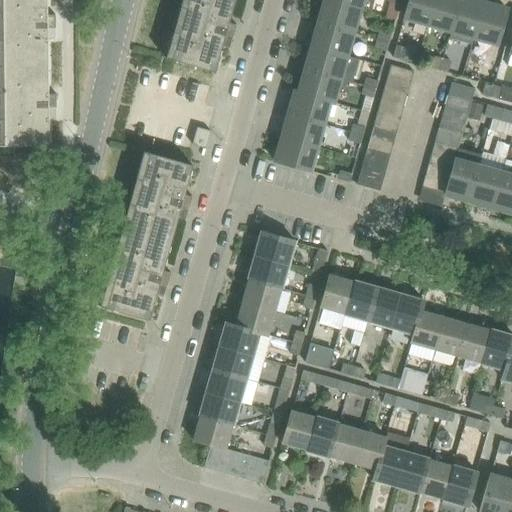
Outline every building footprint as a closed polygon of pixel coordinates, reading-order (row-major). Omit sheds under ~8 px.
[(46,0),(1,0),(3,62),(0,61),(0,65),(48,65),(47,39),(47,28),(55,28),(55,14),(47,14),(47,6),(46,0)] [(229,22),(231,14),(234,0),(188,0),(173,55),(167,53),(166,58),(215,72),(225,35),(233,37),(236,24),(229,22)] [(327,0),(325,0),(319,23),(353,32),(359,9),(327,0)] [(327,0),(359,9),(361,0),(327,0)] [(408,0),(404,16),(427,23),(433,0),(408,0)] [(433,0),(427,23),(451,30),(459,0),(433,0)] [(459,0),(451,30),(474,36),(484,3),(471,0),(459,0)] [(484,3),(474,36),(498,43),(507,10),(484,3)] [(319,23),(312,46),(346,56),(353,32),(319,23)] [(388,43),(391,34),(379,31),(377,39),(388,43)] [(377,39),(374,48),(386,51),(388,43),(377,39)] [(396,45),(393,57),(401,59),(404,48),(396,45)] [(312,46),(306,70),(339,79),(346,56),(312,46)] [(431,68),(439,70),(443,59),(434,56),(431,68)] [(451,61),(443,59),(439,70),(448,72),(451,61)] [(410,83),(414,71),(390,64),(387,77),(410,83)] [(48,65),(0,65),(0,68),(3,69),(3,141),(0,140),(0,145),(10,145),(16,145),(48,145),(48,118),(48,107),(56,107),(56,93),(48,93),(48,85),(48,65)] [(339,79),(306,70),(300,92),(296,91),(295,92),(333,103),(339,79)] [(377,81),(366,77),(364,84),(376,87),(377,81)] [(387,77),(384,89),(407,95),(410,83),(387,77)] [(451,82),(448,94),(471,101),(471,100),(474,88),(451,82)] [(481,94),(490,97),(493,86),(485,83),(481,94)] [(362,92),(366,93),(373,95),(376,87),(364,84),(362,92)] [(501,88),(493,86),(490,97),(498,99),(501,88)] [(407,95),(384,89),(380,101),(403,107),(407,95)] [(331,109),(333,103),(295,92),(289,115),(322,124),(327,108),(331,109)] [(366,93),(361,110),(369,112),(373,95),(366,93)] [(444,106),(468,112),(471,101),(448,94),(444,106)] [(380,101),(377,112),(400,119),(403,107),(380,101)] [(484,116),(492,118),(495,107),(487,104),(484,116)] [(464,125),(468,112),(444,106),(441,118),(464,125)] [(504,109),(495,107),(492,118),(501,120),(504,109)] [(400,119),(377,112),(374,124),(397,131),(400,119)] [(289,115),(282,138),(316,147),(322,124),(289,115)] [(441,118),(438,128),(462,135),(464,125),(441,118)] [(353,124),(350,132),(362,136),(364,127),(353,124)] [(374,124),(370,136),(393,143),(397,131),(374,124)] [(211,131),(197,127),(192,144),(206,148),(211,131)] [(438,128),(435,140),(458,146),(462,135),(438,128)] [(360,143),(362,136),(350,132),(348,140),(360,143)] [(393,143),(370,136),(367,149),(390,155),(393,143)] [(316,147),(282,138),(276,161),(309,170),(316,147)] [(435,140),(432,152),(455,158),(458,146),(435,140)] [(390,155),(367,149),(363,160),(386,167),(390,155)] [(122,228),(171,242),(180,207),(188,209),(192,196),(184,194),(192,165),(186,163),(143,151),(142,156),(148,157),(128,227),(122,225),(122,228)] [(432,152),(428,163),(452,170),(455,160),(455,158),(432,152)] [(383,178),(386,167),(363,160),(360,172),(383,178)] [(445,193),(468,200),(478,167),(455,160),(452,170),(449,181),(445,193)] [(452,170),(428,163),(425,175),(449,181),(452,170)] [(468,200),(492,206),(501,173),(478,167),(468,200)] [(340,170),(338,179),(349,182),(351,173),(340,170)] [(383,178),(360,172),(357,184),(380,190),(383,178)] [(492,206),(511,211),(511,176),(501,173),(492,206)] [(445,193),(449,181),(425,175),(422,186),(445,193)] [(163,270),(165,262),(171,242),(122,228),(121,232),(126,233),(107,303),(101,301),(100,306),(149,319),(159,283),(167,285),(171,272),(163,270)] [(255,256),(287,266),(294,242),(294,241),(262,232),(255,256)] [(328,250),(319,248),(316,259),(325,262),(328,250)] [(287,266),(255,256),(248,280),(281,289),(287,266)] [(329,274),(320,307),(344,314),(353,281),(329,274)] [(281,289),(248,280),(242,303),(274,312),(281,289)] [(376,288),(353,281),(344,314),(367,320),(376,288)] [(309,284),(306,295),(315,297),(318,286),(309,284)] [(376,288),(367,320),(391,327),(400,294),(376,288)] [(424,301),(400,294),(391,327),(414,334),(421,310),(424,301)] [(311,309),(315,297),(306,295),(303,306),(311,309)] [(274,312),(242,303),(235,325),(259,332),(258,334),(267,336),(274,312)] [(421,310),(414,334),(411,343),(435,350),(444,317),(421,310)] [(468,323),(444,317),(435,350),(458,357),(468,323)] [(235,325),(226,322),(219,347),(252,356),(258,334),(259,332),(235,325)] [(468,323),(458,357),(481,363),(491,330),(468,323)] [(296,330),(293,342),(301,344),(305,333),(296,330)] [(511,343),(511,335),(491,330),(481,363),(504,369),(511,346),(511,343)] [(298,355),(301,344),(293,342),(290,353),(298,355)] [(502,378),(511,381),(511,345),(511,346),(504,369),(502,378)] [(252,356),(219,347),(213,369),(246,378),(248,369),(252,356)] [(318,357),(307,353),(305,362),(316,365),(318,357)] [(340,372),(352,375),(354,367),(343,363),(340,372)] [(365,370),(354,367),(352,375),(363,378),(365,370)] [(213,369),(206,393),(239,402),(246,378),(213,369)] [(312,381),(314,373),(303,370),(300,378),(312,381)] [(283,377),(280,388),(289,391),(292,380),(291,379),(283,377)] [(387,385),(398,388),(401,380),(389,377),(387,385)] [(336,388),(347,392),(350,383),(339,380),(336,388)] [(412,383),(401,380),(398,388),(409,392),(412,383)] [(361,386),(350,383),(347,392),(359,395),(361,386)] [(285,402),(289,391),(280,388),(277,399),(285,402)] [(434,398),(445,402),(447,393),(436,390),(434,398)] [(206,393),(200,416),(232,425),(239,402),(206,393)] [(383,402),(394,405),(396,396),(385,393),(383,402)] [(458,396),(447,393),(445,402),(456,405),(458,396)] [(408,399),(396,396),(394,405),(405,408),(408,399)] [(480,412),(491,415),(494,406),(482,403),(480,412)] [(429,415),(441,418),(443,409),(432,406),(429,415)] [(505,409),(494,406),(491,415),(502,418),(505,409)] [(454,413),(443,409),(441,418),(452,421),(454,413)] [(282,442),(305,449),(315,417),(291,410),(282,442)] [(210,445),(222,448),(226,449),(232,425),(200,416),(193,440),(210,445)] [(315,417),(305,449),(306,449),(305,450),(328,457),(329,456),(338,423),(315,417)] [(487,431),(488,431),(490,423),(479,420),(476,428),(487,431)] [(270,423),(267,434),(275,437),(279,426),(270,423)] [(338,423),(329,456),(352,462),(361,431),(361,430),(338,423)] [(382,446),(383,446),(385,438),(361,431),(352,462),(375,469),(382,446)] [(272,448),(275,437),(267,434),(264,445),(272,448)] [(500,440),(497,451),(505,454),(508,444),(508,443),(500,440)] [(215,470),(222,448),(210,445),(204,467),(215,470)] [(375,469),(373,478),(396,485),(405,453),(383,446),(382,446),(375,469)] [(227,474),(233,451),(226,449),(222,448),(215,470),(227,474)] [(239,477),(245,454),(233,451),(227,474),(239,477)] [(420,492),(429,459),(405,453),(396,485),(420,492)] [(250,480),(257,457),(245,454),(239,477),(250,480)] [(262,484),(268,461),(257,457),(250,480),(262,484)] [(443,498),(452,466),(429,459),(420,492),(443,498)] [(467,505),(476,473),(476,472),(452,466),(443,498),(467,505)] [(479,511),(484,511),(504,511),(511,485),(511,481),(490,475),(489,475),(478,510),(479,511)]
